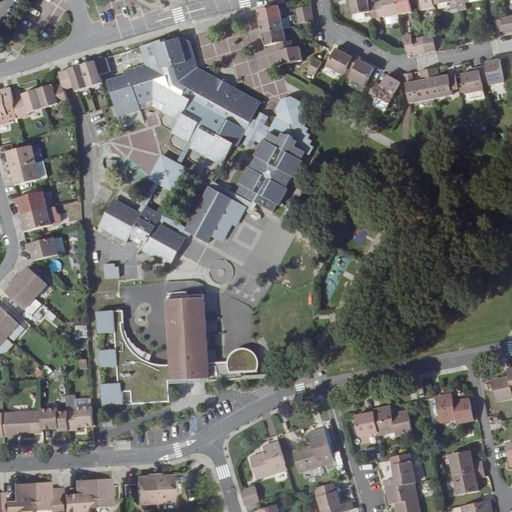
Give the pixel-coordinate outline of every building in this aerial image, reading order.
[(372,12),(373,18),(380,17),(378,2),(370,3),(369,0),(352,0),(356,15),(372,12)] [(378,2),(380,17),(388,15),(388,17),(402,14),(398,0),(384,0),(378,2)] [(398,0),(402,14),(414,12),(411,0),(398,0)] [(422,0),(425,10),(437,8),(436,5),(435,0),(422,0)] [(455,14),(462,12),(459,0),(435,0),(436,5),(452,2),(455,14)] [(459,0),(462,12),(469,11),(466,0),(459,0)] [(281,6),(259,10),(261,21),(283,17),(281,6)] [(298,8),(299,14),(299,15),(314,13),(313,6),(298,8)] [(315,20),(314,13),(299,15),(300,22),(315,20)] [(283,17),(261,21),(263,33),(286,29),(283,17)] [(503,19),(505,33),(511,32),(511,27),(510,17),(503,19)] [(286,29),(263,33),(266,46),(278,44),(279,50),(295,47),(294,40),(288,41),(286,29)] [(406,35),(409,52),(410,55),(416,54),(424,53),(421,38),(414,40),(412,34),(406,35)] [(428,37),(430,52),(437,50),(435,36),(428,37)] [(172,42),(170,38),(144,46),(151,70),(148,71),(147,67),(128,73),(129,77),(114,82),(125,119),(147,113),(146,109),(162,104),(174,111),(171,116),(186,124),(180,135),(195,143),(197,139),(200,141),(196,148),(226,164),(237,144),(240,146),(247,134),(250,135),(248,138),(257,143),(259,140),(266,145),(258,159),(261,161),(255,171),(253,169),(243,185),(246,187),(242,194),(276,214),(281,206),(284,208),(293,192),(291,190),(296,180),(299,181),(307,166),(301,162),(306,154),(309,155),(313,147),(309,145),(311,141),(308,139),(310,135),(306,133),(308,129),(304,127),(306,123),(300,119),(303,113),(300,103),(293,99),(283,102),(278,112),(280,119),(276,120),(274,125),(269,122),(270,120),(261,114),(260,117),(257,115),(265,101),(202,65),(195,43),(186,38),(172,42)] [(295,47),(279,50),(282,64),(304,60),(302,46),(295,47)] [(328,65),(345,75),(349,67),(356,54),(349,50),(347,53),(338,48),(328,65)] [(356,54),(349,67),(355,71),(351,78),(365,87),(376,68),(361,60),(362,58),(356,54)] [(70,69),(76,88),(78,93),(107,84),(103,75),(112,72),(108,58),(70,69)] [(309,71),(316,75),(323,62),(317,58),(309,71)] [(481,68),(484,83),(491,81),(492,85),(506,82),(501,60),(487,62),(488,66),(481,68)] [(430,70),(436,98),(460,94),(457,74),(442,77),(440,68),(430,70)] [(470,102),(487,99),(485,91),(484,83),(481,68),(473,69),(473,73),(463,74),(467,94),(469,94),(470,102)] [(63,86),(65,92),(70,90),(76,88),(70,69),(64,71),(59,73),(63,86)] [(406,74),(411,103),(418,102),(436,98),(430,70),(420,72),(422,81),(414,82),(412,73),(406,74)] [(377,82),(370,95),(376,99),(377,96),(390,103),(398,89),(401,83),(388,75),(383,85),(377,82)] [(61,106),(68,103),(65,92),(63,86),(55,88),(54,86),(38,91),(44,109),(60,104),(61,106)] [(15,108),(13,101),(11,90),(1,92),(2,98),(0,98),(0,118),(8,117),(7,110),(15,108)] [(30,113),(44,109),(38,91),(23,95),(24,98),(13,101),(15,108),(18,119),(30,115),(30,113)] [(160,109),(171,116),(174,111),(162,104),(146,109),(147,113),(160,109)] [(9,170),(37,163),(34,147),(8,153),(10,163),(7,164),(9,170)] [(192,172),(168,158),(155,181),(179,195),(192,172)] [(9,170),(11,178),(14,177),(16,186),(42,180),(37,163),(9,170)] [(238,202),(214,189),(208,200),(204,201),(205,205),(199,216),(195,217),(196,222),(190,232),(214,246),(219,236),(223,234),(222,230),(228,219),(233,218),(231,213),(238,202)] [(23,216),(49,210),(45,193),(16,200),(18,206),(21,206),(23,216)] [(148,214),(145,212),(121,199),(105,227),(133,243),(138,235),(149,241),(145,249),(177,267),(193,239),(168,226),(164,223),(167,219),(169,216),(152,207),(151,210),(148,214)] [(49,210),(53,225),(60,223),(56,208),(49,210)] [(22,226),(24,233),(53,225),(49,210),(23,216),(26,225),(22,226)] [(32,253),(35,261),(60,255),(56,240),(56,238),(27,246),(29,253),(32,253)] [(63,238),(56,240),(60,253),(67,252),(63,238)] [(76,255),(69,257),(73,268),(79,266),(76,255)] [(118,265),(103,265),(103,279),(119,279),(118,265)] [(15,279),(37,299),(50,285),(30,267),(22,275),(21,274),(15,279)] [(27,311),(27,310),(37,299),(15,279),(11,284),(13,286),(7,293),(27,311)] [(102,385),(103,406),(123,405),(123,392),(132,392),(132,405),(171,403),(169,381),(210,379),(206,296),(170,298),(172,326),(186,326),(186,340),(172,340),(173,358),(174,366),(174,368),(169,369),(169,367),(164,367),(159,366),(159,368),(155,368),(155,365),(151,364),(148,363),(142,359),(137,355),(133,351),(130,347),(127,342),(126,338),(123,338),(122,333),(124,333),(124,328),(123,324),(123,319),(125,319),(125,312),(98,313),(100,334),(117,333),(118,350),(100,351),(101,368),(118,367),(119,385),(102,385)] [(34,315),(44,305),(37,299),(27,310),(34,315)] [(0,330),(5,334),(6,333),(16,322),(17,321),(0,305),(0,330)] [(16,322),(6,333),(11,338),(21,327),(16,322)] [(73,326),(73,341),(86,340),(86,326),(73,326)] [(186,326),(172,326),(172,340),(186,340),(186,326)] [(511,368),(507,369),(509,377),(494,380),(498,402),(511,398),(511,368)] [(456,402),(454,394),(437,397),(442,423),(458,419),(459,424),(476,421),(471,399),(456,402)] [(94,426),(93,407),(77,408),(77,403),(77,395),(66,396),(67,411),(68,430),(79,430),(79,427),(94,426)] [(392,416),(390,407),(374,410),(378,433),(379,436),(394,433),(395,437),(412,434),(408,412),(392,416)] [(60,431),(68,430),(67,411),(59,412),(58,409),(42,410),(42,412),(43,429),(59,428),(60,431)] [(378,433),(374,410),(365,412),(366,415),(355,417),(359,437),(378,433)] [(4,414),(5,436),(22,436),(22,433),(43,432),(43,429),(42,412),(4,414)] [(313,447),(293,454),(300,474),(335,463),(324,430),(309,435),(313,447)] [(288,471),(279,443),(263,448),(265,455),(251,459),(258,480),(288,471)] [(452,455),(456,475),(486,469),(484,461),(475,463),(472,451),(452,455)] [(385,482),(386,489),(415,484),(417,483),(412,462),(393,466),(396,480),(385,482)] [(486,469),(456,475),(460,496),(481,491),(478,479),(487,477),(486,469)] [(175,503),(174,475),(155,476),(157,504),(175,503)] [(157,504),(155,476),(137,477),(138,484),(139,505),(157,504)] [(113,486),(112,478),(94,479),(95,507),(114,507),(113,486)] [(95,507),(94,479),(76,480),(76,488),(77,494),(64,495),(64,500),(65,510),(65,511),(78,511),(78,508),(95,507)] [(51,489),(51,482),(32,483),(34,511),(52,510),(53,510),(65,510),(64,500),(52,500),(51,490),(51,489)] [(17,511),(34,511),(32,483),(15,484),(15,492),(16,502),(6,502),(6,511),(17,511)] [(340,505),(334,484),(315,490),(322,511),(346,511),(354,510),(351,502),(340,505)] [(420,511),(415,484),(386,489),(390,505),(396,504),(397,511),(420,511)] [(256,487),(241,491),(246,506),(260,502),(256,487)] [(64,500),(64,495),(64,490),(51,490),(52,500),(64,500)] [(494,511),(492,500),(463,506),(464,511),(494,511)]
